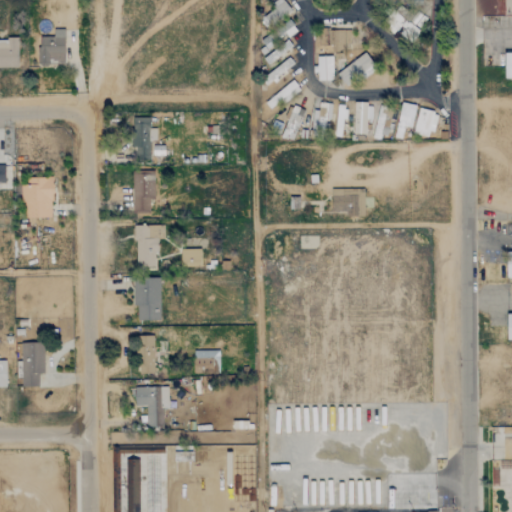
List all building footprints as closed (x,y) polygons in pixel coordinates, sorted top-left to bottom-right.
[(282,0),(258,18),(268,31),(292,12),(282,0)] [(64,29),(53,29),(53,37),(38,37),(38,65),(65,65),(64,29)] [(0,67),(17,67),(17,39),(0,39),(0,67)] [(375,68),(364,53),(337,74),(349,89),(375,68)] [(332,56),(317,57),(318,81),(332,80),(332,56)] [(270,109),(299,89),(294,81),(264,101),(270,109)] [(313,110),(312,136),(324,136),(324,121),(330,121),(331,104),(318,103),(318,110),(313,110)] [(404,127),(411,128),(416,106),(402,103),(394,138),(401,139),(404,127)] [(371,120),(372,104),(354,104),(353,135),(366,135),(366,120),(371,120)] [(281,136),(293,140),(304,110),(293,105),(281,136)] [(391,108),(378,106),(374,137),(387,139),(391,108)] [(437,113),(419,109),(413,134),(431,138),(437,113)] [(156,129),(149,129),(150,118),(134,117),(133,161),(150,162),(150,141),(155,141),(156,129)] [(149,200),(154,200),(153,173),(132,174),(133,214),(150,214),(149,200)] [(53,218),(52,177),(26,178),(27,185),(22,185),(23,219),(53,218)] [(364,189),(331,189),(330,212),(346,213),(346,217),(364,217),(364,189)] [(164,239),(164,226),(134,226),(135,267),(156,267),(156,239),(164,239)] [(200,267),(200,250),(180,250),(180,267),(200,267)] [(160,280),(135,280),(134,320),(159,321),(160,280)] [(154,374),(153,336),(135,337),(136,374),(154,374)] [(39,387),(38,375),(44,375),(43,343),(20,344),(21,388),(39,387)] [(133,388),(134,407),(146,406),(146,427),(163,427),(162,409),(168,408),(167,387),(133,388)]
